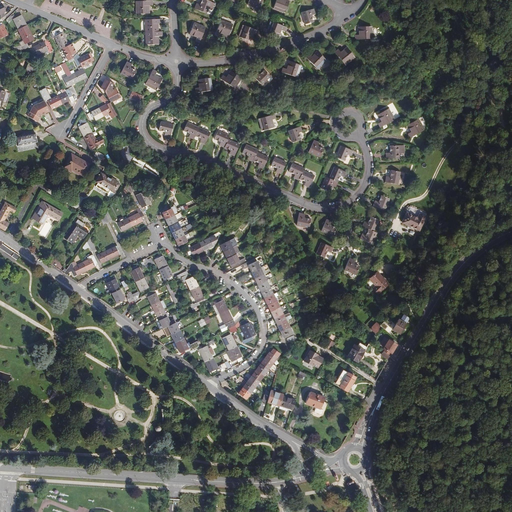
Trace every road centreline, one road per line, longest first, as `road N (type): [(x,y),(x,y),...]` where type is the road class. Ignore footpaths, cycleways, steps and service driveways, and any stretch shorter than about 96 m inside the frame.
road 1 (residential): [(77,290),(160,245),(224,277),(257,309),(260,342),(244,364),(207,386)]
road 2 (residential): [(0,467),(259,484),(305,476)]
road 3 (residential): [(174,61),(173,92),(144,113),(144,140),(299,202),(342,204)]
road 4 (secondary): [(511,231),(458,269),(381,396)]
road 5 (residential): [(350,11),(255,54),(174,61)]
road 6 (track): [(406,260),(416,259),(457,190),(511,133)]
road 7 (residential): [(77,290),(207,386)]
road 8 (track): [(394,226),(459,139),(506,131)]
